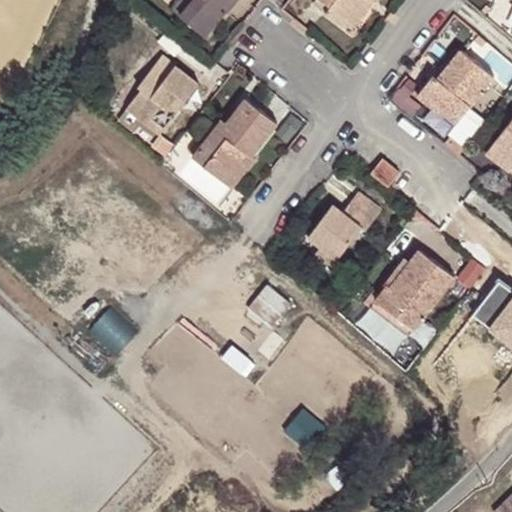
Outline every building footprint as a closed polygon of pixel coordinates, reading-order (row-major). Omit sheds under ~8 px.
[(192,0),(179,0),(173,8),(180,14),(192,0)] [(192,0),(180,14),(205,35),(225,12),(220,7),(225,0),(192,0)] [(225,0),(220,7),(225,12),(235,0),(225,0)] [(322,0),(314,0),(314,1),(326,11),(330,6),(322,0)] [(326,11),(342,25),(362,0),(322,0),(330,6),(326,11)] [(351,31),(374,0),(362,0),(342,25),(351,31)] [(487,41),(479,34),(475,38),(483,45),(487,41)] [(433,74),(420,91),(441,108),(438,112),(455,125),(494,75),(461,49),(448,65),(438,78),(433,74)] [(157,131),(159,133),(200,82),(163,53),(138,85),(142,88),(127,107),(144,121),(157,131)] [(443,62),(433,74),(438,78),(448,65),(443,62)] [(441,108),(420,91),(417,95),(438,112),(441,108)] [(193,155),(232,186),(255,156),(252,153),(277,121),(246,97),(226,123),(221,119),(204,142),(200,139),(192,149),(196,152),(193,155)] [(127,108),(117,119),(135,132),(140,125),(144,121),(127,108)] [(511,118),(497,138),(511,149),(511,118)] [(157,131),(144,121),(140,125),(153,136),(157,131)] [(174,141),(165,134),(157,144),(167,151),(174,141)] [(485,153),(508,170),(511,165),(511,149),(497,138),(485,153)] [(400,171),(383,157),(370,173),(388,187),(400,171)] [(308,235),(321,246),(317,251),(333,264),(362,225),(366,229),(381,208),(359,190),(349,203),(357,210),(350,220),(341,213),(331,206),(308,235)] [(349,203),(341,213),(350,220),(357,210),(349,203)] [(424,215),(416,209),(411,217),(418,222),(424,215)] [(376,299),(393,312),(397,306),(418,323),(454,275),(420,249),(410,261),(391,286),(389,283),(376,299)] [(389,283),(391,286),(410,261),(404,256),(385,280),(389,283)] [(371,306),(388,319),(393,312),(376,299),(371,306)] [(408,335),(418,323),(397,306),(393,312),(388,319),(408,335)] [(511,511),(511,494),(494,511),(511,511)]
